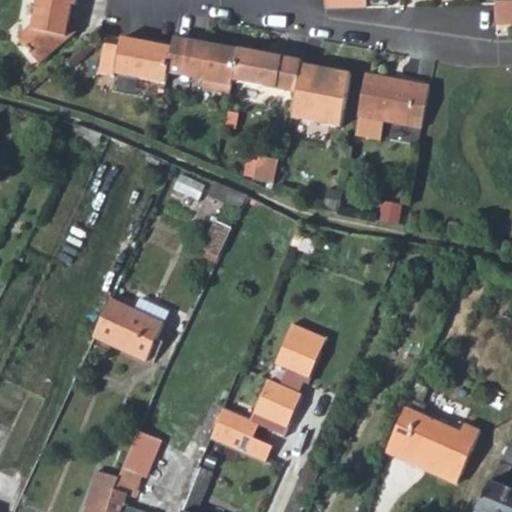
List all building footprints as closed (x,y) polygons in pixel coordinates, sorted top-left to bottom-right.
[(76,0),(36,0),(31,28),(18,39),(38,63),(76,31),(68,22),(69,17),(72,4),(75,5),(76,0)] [(511,0),(494,0),(494,4),(495,24),(511,23),(511,0)] [(79,29),(69,17),(68,22),(76,31),(79,29)] [(172,47),(121,37),(119,46),(104,43),(98,73),(114,76),(114,73),(165,83),(167,72),(172,47)] [(238,49),(174,37),(172,47),(167,72),(203,79),(202,86),(229,92),(232,79),(238,49)] [(302,61),(238,49),(232,79),(296,91),(301,64),(302,61)] [(350,73),(301,64),(296,91),(291,117),(340,126),(350,73)] [(429,85),(366,72),(357,115),(421,129),(429,85)] [(257,161),(253,180),(273,183),(276,165),(257,161)] [(206,199),(239,212),(247,198),(213,183),(206,199)] [(209,253),(219,257),(231,229),(217,223),(204,251),(209,253)] [(203,266),(212,270),(219,257),(209,253),(203,266)] [(136,311),(113,300),(96,337),(148,361),(165,324),(136,311)] [(141,300),(136,311),(165,324),(169,313),(141,300)] [(257,426),(285,438),(302,397),(297,396),(304,379),(309,381),(325,342),(288,326),(271,365),(287,371),(279,388),(264,381),(247,422),(222,411),(208,442),(265,465),(271,448),(252,440),(257,426)] [(511,401),(501,425),(511,430),(511,401)] [(425,409),(410,403),(388,454),(458,486),(481,435),(465,427),(461,435),(422,417),(425,409)] [(129,511),(122,509),(126,498),(131,500),(139,478),(131,475),(133,469),(149,475),(164,438),(142,429),(126,467),(122,479),(109,511),(129,511)] [(511,464),(511,458),(505,455),(494,471),(476,511),(511,511),(511,491),(503,487),(511,464)] [(302,509),(322,465),(308,459),(291,500),(289,503),(302,509)] [(195,511),(209,475),(197,470),(190,486),(180,511),(195,511)] [(87,511),(109,511),(122,479),(101,472),(87,511)] [(300,511),(302,509),(289,503),(285,511),(300,511)]
